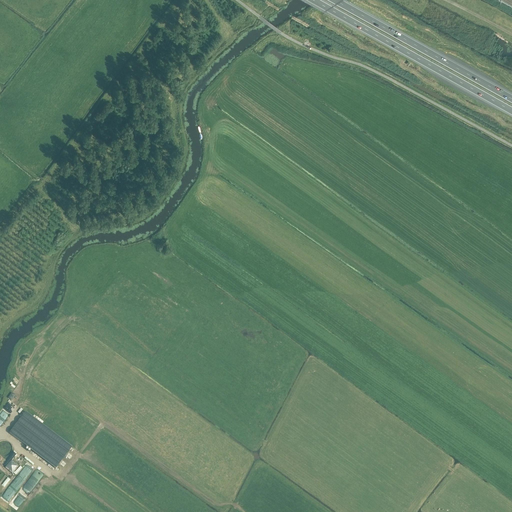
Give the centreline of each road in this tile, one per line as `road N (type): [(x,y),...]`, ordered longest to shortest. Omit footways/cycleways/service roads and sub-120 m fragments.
road 1 (trunk): [(313,0),(511,110)]
road 2 (trunk): [(511,99),(334,0)]
